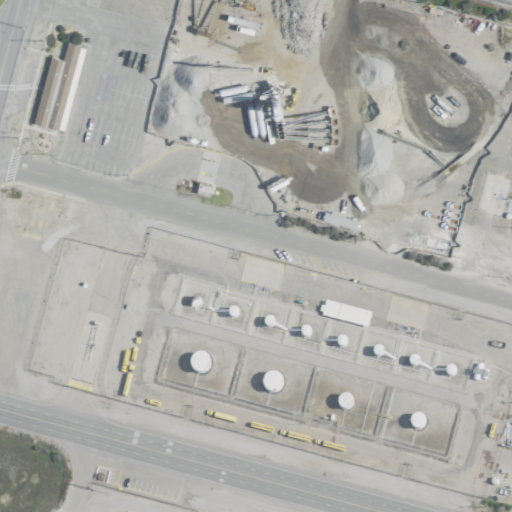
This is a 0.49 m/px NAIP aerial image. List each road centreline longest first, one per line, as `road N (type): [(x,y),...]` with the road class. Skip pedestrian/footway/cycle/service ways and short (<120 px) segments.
road 1 (residential): [(0,164),(511,302)]
road 2 (residential): [(383,511),(0,410)]
